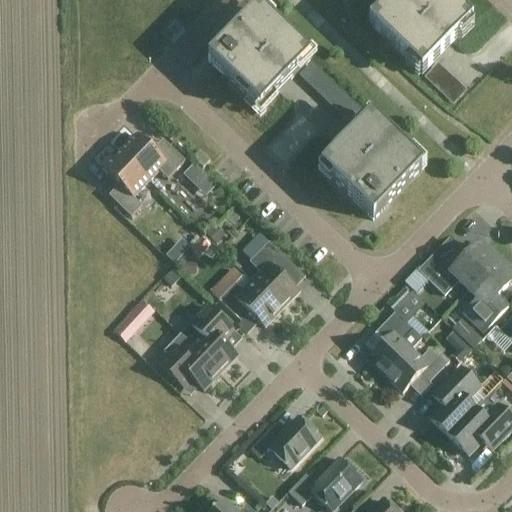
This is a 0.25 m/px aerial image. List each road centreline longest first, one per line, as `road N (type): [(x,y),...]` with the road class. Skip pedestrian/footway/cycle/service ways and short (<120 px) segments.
road 1 (residential): [(371,292),(164,66)]
road 2 (residential): [(299,369),(441,501),(473,505),(511,483)]
road 3 (residential): [(130,511),(158,508),(299,369)]
road 4 (residential): [(371,292),(475,184)]
